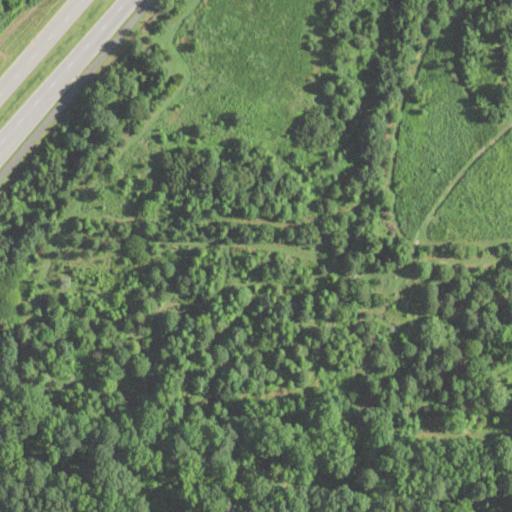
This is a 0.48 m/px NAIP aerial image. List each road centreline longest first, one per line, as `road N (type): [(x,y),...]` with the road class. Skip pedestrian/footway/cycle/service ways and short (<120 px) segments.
road 1 (primary): [(0,149),(108,24)]
road 2 (primary): [(80,0),(0,93)]
